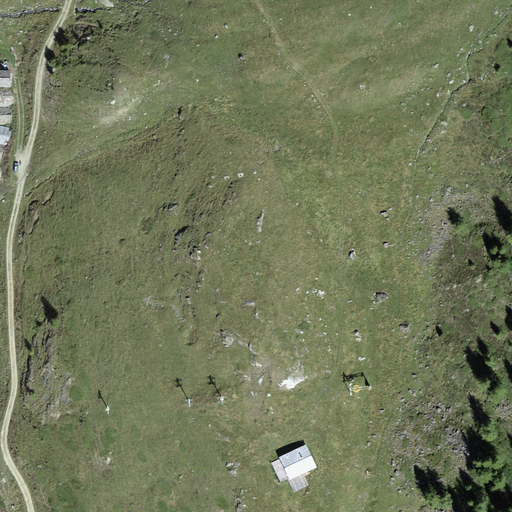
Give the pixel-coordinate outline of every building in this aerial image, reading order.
[(11,72),(0,71),(0,88),(10,89),(11,72)] [(12,91),(0,91),(0,108),(12,108),(12,91)] [(0,111),(0,125),(11,125),(10,111),(0,111)] [(0,128),(0,145),(6,147),(10,131),(0,128)] [(308,445),(281,457),(287,468),(292,481),(319,469),(308,445)]
